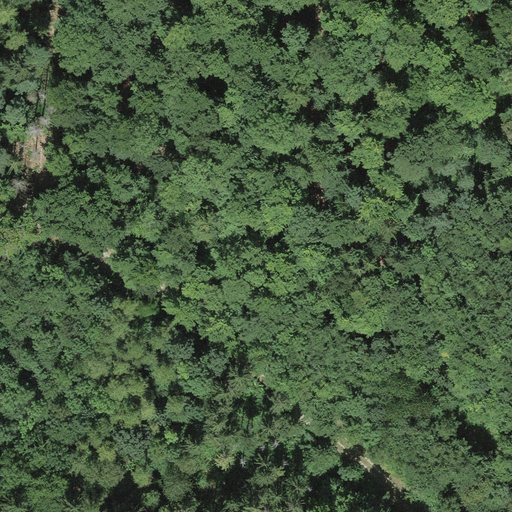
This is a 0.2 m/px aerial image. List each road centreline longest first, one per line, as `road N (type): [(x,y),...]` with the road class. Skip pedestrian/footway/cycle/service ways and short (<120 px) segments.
road 1 (track): [(0,197),(137,283),(424,511)]
road 2 (track): [(511,81),(416,0)]
